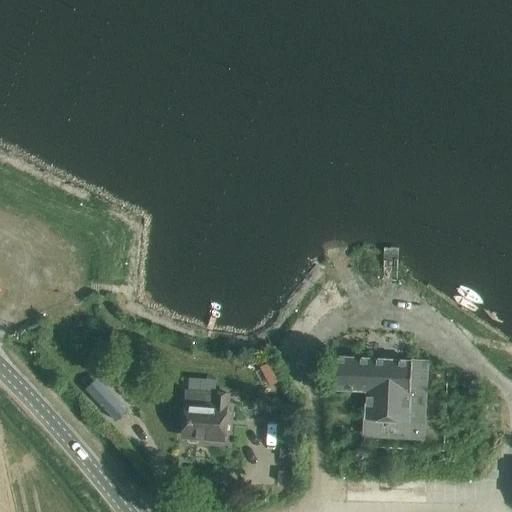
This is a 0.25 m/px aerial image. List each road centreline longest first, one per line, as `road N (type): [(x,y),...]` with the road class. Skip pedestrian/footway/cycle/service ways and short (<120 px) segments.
road 1 (unclassified): [(300,511),(319,476),(314,362),(332,322),(352,305)]
road 2 (unclassified): [(127,511),(0,368)]
road 3 (unclassified): [(352,305),(404,313),(451,340),(511,399)]
